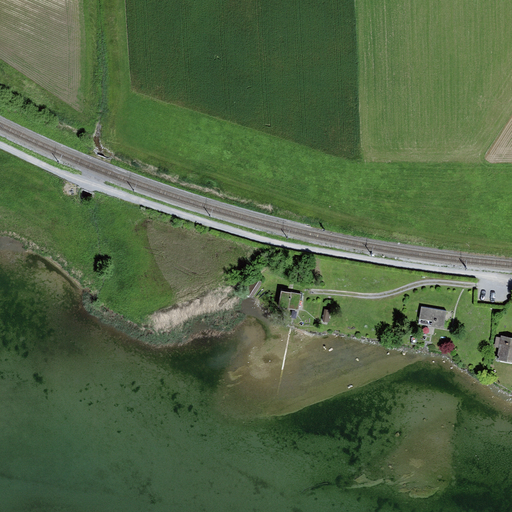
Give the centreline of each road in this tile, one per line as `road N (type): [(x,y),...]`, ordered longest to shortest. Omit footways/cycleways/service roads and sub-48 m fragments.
road 1 (track): [(0,144),(103,191),(266,240),(511,278)]
road 2 (track): [(483,275),(482,287),(428,281),(380,296),(309,292)]
